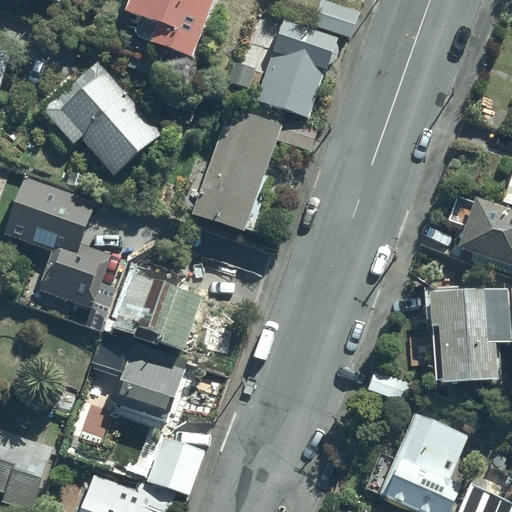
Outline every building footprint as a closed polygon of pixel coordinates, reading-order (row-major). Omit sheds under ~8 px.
[(131,0),(129,9),(162,21),(154,40),(195,56),(215,0),(131,0)] [(361,9),(336,0),(319,0),(310,27),(288,19),(259,98),(311,116),(341,34),(351,38),(361,9)] [(0,96),(1,97),(15,47),(0,42),(0,96)] [(164,132),(100,61),(46,109),(77,143),(83,138),(117,175),(164,132)] [(232,105),(211,166),(196,161),(181,205),(195,210),(194,213),(247,232),(248,227),(260,231),(273,193),(265,190),(268,180),(266,180),(280,141),(311,152),(316,136),(285,126),(286,123),(232,105)] [(99,201),(27,176),(12,221),(0,217),(0,238),(48,255),(36,292),(71,304),(69,308),(93,317),(115,252),(85,242),(99,201)] [(511,208),(475,195),(473,200),(458,194),(448,220),(467,227),(460,245),(511,264),(511,208)] [(187,350),(206,297),(138,273),(135,281),(122,276),(106,322),(187,350)] [(492,287),(430,289),(433,336),(409,337),(410,367),(437,366),(438,380),(499,378),(495,319),(506,319),(505,294),(492,294),(492,287)] [(178,397),(188,367),(167,360),(168,356),(150,350),(151,347),(105,331),(95,364),(126,374),(116,403),(169,421),(173,409),(169,408),(173,396),(178,397)] [(399,377),(376,367),(367,390),(393,400),(394,396),(402,399),(408,384),(398,380),(399,377)] [(378,464),(368,487),(421,511),(511,511),(511,500),(470,481),(462,499),(457,496),(462,486),(450,480),(471,435),(418,410),(390,470),(378,464)] [(36,511),(56,447),(0,427),(0,504),(4,506),(5,501),(36,511)] [(192,495),(209,448),(165,433),(148,482),(138,479),(135,487),(96,473),(81,511),(80,511),(75,510),(73,511),(162,511),(163,511),(165,511),(170,511),(178,490),(192,495)]
